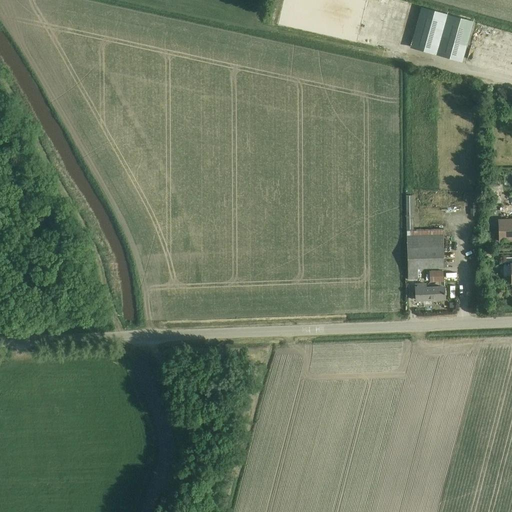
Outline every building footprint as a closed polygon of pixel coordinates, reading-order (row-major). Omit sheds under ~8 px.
[(460,21),(468,23),(471,14),(463,12),(460,21)] [(489,202),(501,202),(500,186),(488,186),(489,202)] [(470,216),(470,241),(478,241),(478,216),(470,216)] [(511,240),(511,218),(499,220),(500,242),(511,240)] [(418,268),(444,267),(443,230),(407,231),(408,279),(418,279),(418,268)] [(395,254),(396,275),(407,275),(407,254),(395,254)] [(430,272),(430,282),(444,281),(444,271),(430,272)] [(415,284),(415,290),(416,300),(445,298),(444,288),(426,289),(426,283),(415,284)]
